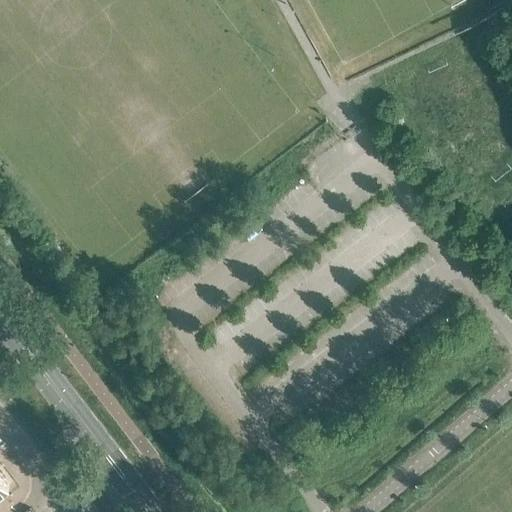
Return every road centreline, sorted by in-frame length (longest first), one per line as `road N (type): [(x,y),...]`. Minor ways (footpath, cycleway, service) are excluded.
road 1 (tertiary): [(149,511),(0,315)]
road 2 (unclassified): [(363,511),(511,384)]
